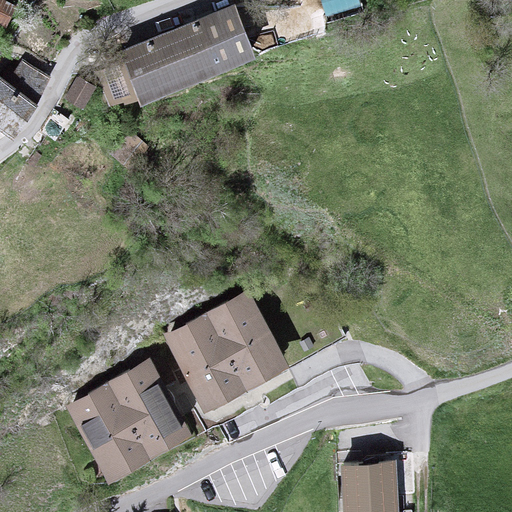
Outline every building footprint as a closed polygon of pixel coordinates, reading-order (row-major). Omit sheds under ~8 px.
[(15,7),(0,0),(0,24),(5,27),(15,7)] [(357,0),(321,0),(325,14),(359,4),(357,0)] [(142,95),(252,51),(236,9),(234,4),(126,48),(131,62),(102,74),(113,100),(140,89),(142,95)] [(22,61),(7,83),(35,106),(49,77),(22,61)] [(7,83),(0,76),(0,128),(11,138),(37,108),(35,106),(7,83)] [(94,88),(77,79),(66,97),(83,107),(94,88)] [(145,148),(128,133),(111,152),(128,167),(145,148)] [(248,288),(164,337),(208,411),(291,363),(248,288)] [(152,357),(69,407),(114,481),(197,431),(152,357)] [(399,511),(396,465),(342,469),(345,511),(399,511)]
